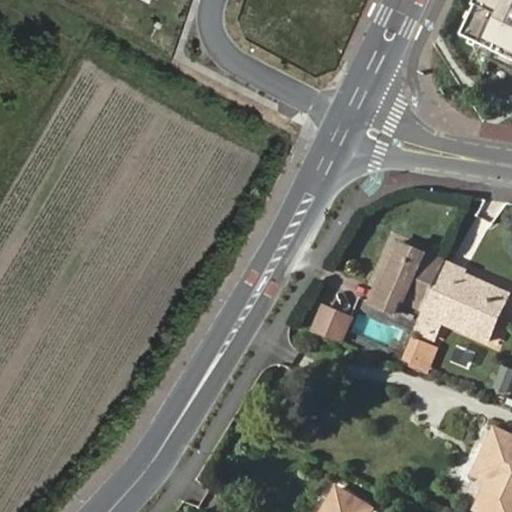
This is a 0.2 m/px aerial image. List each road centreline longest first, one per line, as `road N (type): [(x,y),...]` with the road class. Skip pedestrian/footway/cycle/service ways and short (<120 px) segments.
road 1 (tertiary): [(110,511),(178,422),(351,117)]
road 2 (residential): [(217,0),(209,26),(220,51),(351,117)]
road 3 (tertiary): [(351,117),(387,136),(511,164)]
road 4 (tertiary): [(351,117),(406,0)]
